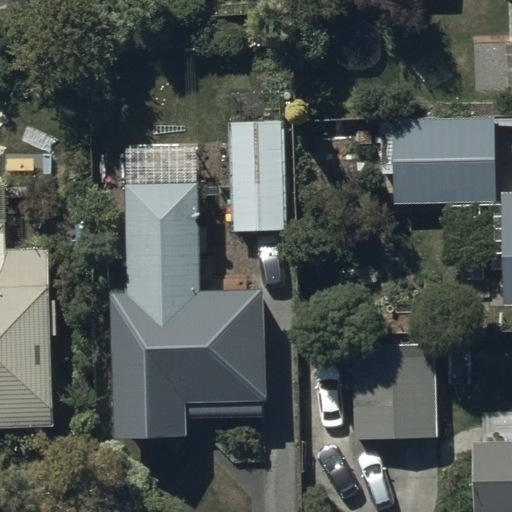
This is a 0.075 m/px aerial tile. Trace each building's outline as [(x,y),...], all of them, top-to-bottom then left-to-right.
[(288,234),(286,93),(230,94),(232,235),(288,234)] [(496,121),(396,123),(397,207),(497,206),(496,121)] [(202,297),(199,153),(128,153),(129,266),(113,266),(117,445),(190,445),(190,421),(267,420),(265,296),(202,297)] [(51,304),(49,252),(6,252),(5,189),(0,188),(0,433),(55,432),(53,340),(58,340),(57,304),(51,304)] [(439,441),(437,347),(352,349),(354,444),(439,441)] [(511,511),(511,447),(477,448),(477,511),(511,511)]
